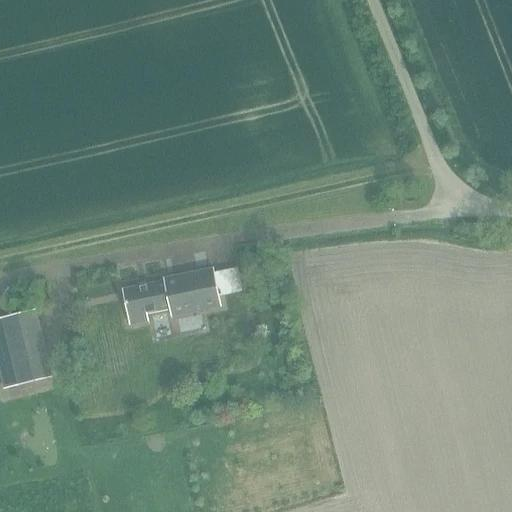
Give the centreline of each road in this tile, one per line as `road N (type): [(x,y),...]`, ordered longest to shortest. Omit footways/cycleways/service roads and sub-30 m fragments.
road 1 (track): [(0,262),(435,165)]
road 2 (unclassified): [(511,208),(452,207),(371,0)]
